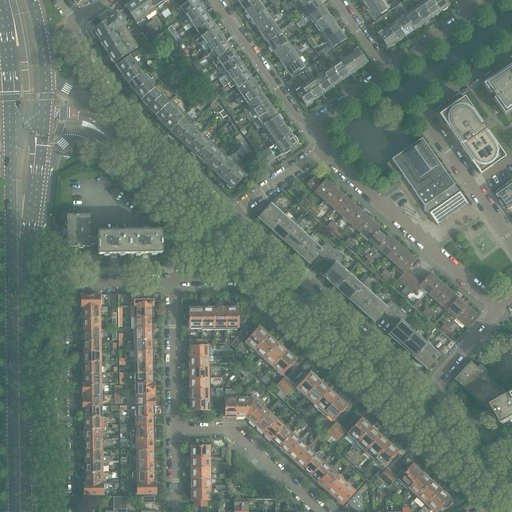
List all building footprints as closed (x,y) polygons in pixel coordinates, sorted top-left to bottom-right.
[(136,0),(134,1),(146,17),(155,11),(154,10),(147,0),(136,0)] [(147,0),(154,10),(163,4),(160,0),(147,0)] [(180,8),(176,11),(179,14),(183,11),(186,15),(200,6),(199,5),(200,4),(198,1),(196,1),(195,0),(191,0),(187,3),(180,8)] [(258,0),(244,0),(239,4),(242,9),(243,8),(245,11),(259,2),(258,0)] [(296,0),(303,8),(314,0),(296,0)] [(320,3),(321,3),(318,0),(314,0),(303,8),(308,16),(322,7),(320,3)] [(364,7),(363,7),(367,12),(381,2),(380,0),(366,0),(362,3),(364,7)] [(431,0),(426,0),(421,4),(431,18),(435,16),(436,16),(438,14),(439,13),(440,12),(431,0)] [(431,0),(440,12),(442,11),(443,11),(446,9),(447,7),(449,6),(444,0),(431,0)] [(130,3),(125,7),(125,8),(136,24),(146,17),(134,1),(131,3),(130,3)] [(245,11),(248,15),(247,15),(250,20),(265,10),(259,2),(245,11)] [(381,2),(367,12),(370,17),(371,17),(373,20),(387,10),(381,2)] [(421,4),(413,10),(423,24),(424,23),(425,23),(428,22),(428,20),(431,18),(421,4)] [(186,15),(188,19),(184,22),(187,26),(205,13),(203,10),(203,9),(202,6),(200,6),(186,15)] [(288,7),(284,9),(288,15),(289,16),(290,17),(293,15),(288,7)] [(322,7),(308,16),(314,24),(329,14),(325,9),(324,10),(322,7)] [(265,10),(250,20),(254,25),(255,25),(257,28),(271,18),(265,10)] [(413,10),(404,16),(414,30),(417,28),(419,28),(421,26),(422,25),(423,24),(413,10)] [(95,31),(95,32),(95,33),(97,37),(98,37),(100,41),(120,27),(120,28),(125,25),(117,13),(108,19),(108,18),(102,22),(102,23),(100,25),(99,24),(96,27),(97,27),(95,28),(95,31)] [(210,20),(210,18),(208,16),(207,16),(205,13),(187,26),(189,29),(193,26),(196,30),(210,20)] [(334,23),(332,20),(332,19),(329,14),(314,24),(320,33),(334,23)] [(404,16),(396,22),(405,36),(407,35),(408,35),(410,34),(411,32),(414,30),(404,16)] [(257,28),(259,31),(258,32),(262,37),(277,26),(271,18),(257,28)] [(154,20),(149,23),(154,30),(159,27),(154,20)] [(210,20),(196,30),(199,34),(194,37),(197,40),(215,28),(213,25),(214,24),(212,21),(211,21),(210,20)] [(396,22),(387,28),(397,42),(398,41),(399,42),(402,40),(402,38),(405,36),(396,22)] [(149,23),(145,26),(150,33),(154,30),(149,23)] [(334,23),(320,33),(325,41),(340,31),(337,25),(336,26),(334,23)] [(277,26),(262,37),(265,42),(266,41),(268,44),(282,34),(277,26)] [(101,42),(100,42),(103,48),(104,48),(107,53),(130,37),(126,32),(125,32),(124,33),(120,28),(120,27),(100,41),(101,42)] [(220,34),(220,33),(218,31),(217,30),(215,28),(197,40),(199,44),(204,41),(206,45),(220,35),(220,34)] [(380,30),(377,32),(388,48),(390,47),(392,47),(395,45),(395,43),(397,42),(387,28),(382,32),(380,30)] [(340,31),(325,41),(331,49),(345,40),(343,36),(344,36),(340,31)] [(271,47),(270,48),(273,53),(288,43),(285,38),(289,35),(286,32),(282,34),(268,44),(271,47)] [(220,35),(206,45),(209,49),(205,52),(207,55),(225,42),(224,40),(224,38),(222,36),(221,36),(220,35)] [(130,37),(107,53),(110,58),(109,58),(113,65),(114,64),(135,49),(132,44),(132,43),(133,42),(130,37)] [(311,39),(308,41),(313,49),(317,47),(311,39)] [(225,42),(207,55),(210,59),(214,56),(217,60),(231,50),(230,49),(230,48),(229,45),(227,45),(225,42)] [(288,43),(273,53),(277,58),(278,58),(280,61),(296,49),(297,48),(295,45),(291,47),(288,43)] [(353,52),(348,55),(358,69),(360,68),(362,68),(364,66),(365,65),(367,63),(356,47),(352,50),(353,52)] [(282,64),(281,64),(285,69),(299,59),(302,57),(296,49),(280,61),(282,64)] [(236,57),(234,55),(234,53),(232,51),(231,51),(231,50),(217,60),(219,64),(215,67),(217,70),(236,57)] [(131,55),(115,66),(122,75),(121,76),(125,82),(126,81),(128,84),(143,72),(131,55)] [(348,55),(340,61),(349,75),(353,73),(354,73),(357,71),(357,70),(358,69),(348,55)] [(236,57),(217,70),(220,73),(224,71),(227,74),(241,65),(240,64),(241,63),(239,60),(238,60),(236,57)] [(299,59),(285,69),(288,75),(289,74),(291,77),(305,68),(299,59)] [(340,61),(331,67),(341,81),(342,81),(343,81),(346,79),(346,78),(349,75),(340,61)] [(511,63),(482,84),(490,95),(491,94),(494,98),(493,99),(504,115),(504,114),(510,124),(511,122),(511,63)] [(230,78),(225,81),(228,85),(246,72),(244,69),(244,68),(243,66),(241,65),(227,74),(230,78)] [(331,67),(322,73),(332,87),(335,85),(337,85),(339,83),(340,82),(341,81),(331,67)] [(130,86),(128,87),(133,93),(134,92),(141,100),(155,88),(143,72),(128,84),(130,86)] [(246,72),(228,85),(230,88),(234,85),(237,89),(251,79),(251,77),(249,75),(248,75),(246,72)] [(322,73),(314,79),(324,93),(325,93),(326,93),(328,91),(329,90),(332,87),(322,73)] [(240,93),(236,96),(238,100),(256,87),(254,84),(255,83),(253,80),(252,80),(251,79),(237,89),(240,93)] [(314,79),(305,85),(315,99),(316,99),(317,99),(320,97),(320,96),(324,93),(314,79)] [(290,80),(286,83),(292,92),(295,90),(296,89),(290,80)] [(296,89),(295,90),(306,106),(308,104),(310,104),(313,102),(313,101),(315,99),(305,85),(300,89),(299,87),(296,89)] [(256,87),(238,100),(240,103),(245,100),(247,104),(261,94),(261,92),(260,90),(258,89),(256,87)] [(149,109),(147,110),(152,115),(153,114),(155,116),(169,103),(155,88),(141,100),(149,109)] [(219,91),(214,95),(217,99),(218,100),(219,99),(220,101),(224,98),(219,91)] [(261,94),(247,104),(250,108),(246,111),(248,114),(267,102),(265,99),(265,98),(263,95),(262,95),(261,94)] [(464,97),(438,115),(480,175),(505,157),(464,97)] [(224,98),(220,101),(225,109),(229,106),(224,98)] [(157,118),(156,119),(161,125),(162,124),(170,132),(183,117),(183,118),(180,115),(183,112),(172,100),(169,103),(155,116),(157,118)] [(216,100),(210,106),(214,109),(219,104),(216,100)] [(267,102),(248,114),(251,118),(255,115),(258,119),(272,109),(271,108),(272,107),(270,104),(268,104),(267,102)] [(230,107),(226,110),(230,116),(234,113),(230,107)] [(275,114),(275,112),(274,110),(272,110),(272,109),(258,119),(260,123),(255,126),(258,130),(261,128),(277,116),(275,114)] [(223,111),(219,114),(223,119),(227,117),(227,116),(223,111)] [(289,134),(291,133),(288,129),(286,130),(280,121),(282,120),(279,116),(278,117),(277,116),(261,128),(273,146),(269,149),(275,159),(284,152),(285,154),(290,151),(289,149),(296,144),(296,143),(297,142),(294,138),(293,139),(289,134)] [(174,135),(173,137),(177,141),(178,139),(179,140),(192,125),(184,117),(183,117),(170,132),(174,135)] [(179,140),(183,144),(182,145),(186,149),(187,148),(188,148),(201,133),(192,125),(179,140)] [(188,148),(192,152),(191,153),(195,157),(196,156),(197,156),(210,141),(201,133),(188,148)] [(251,135),(246,138),(252,147),(257,144),(251,135)] [(422,138),(391,160),(424,206),(425,206),(430,213),(429,214),(437,225),(468,204),(459,192),(459,193),(454,186),(454,185),(422,138)] [(244,140),(240,145),(246,155),(251,150),(244,140)] [(197,156),(200,160),(199,161),(204,165),(205,164),(206,164),(219,150),(210,141),(197,156)] [(257,144),(252,147),(258,156),(263,153),(257,144)] [(263,153),(258,156),(265,166),(275,159),(269,149),(263,153)] [(209,168),(208,169),(213,173),(214,172),(228,158),(219,150),(206,164),(209,168)] [(214,172),(218,176),(217,177),(222,181),(223,180),(223,181),(237,166),(228,158),(214,172)] [(227,184),(226,185),(230,189),(231,188),(232,189),(238,183),(239,182),(241,183),(248,176),(237,166),(223,181),(227,184)] [(313,178),(307,185),(315,192),(321,185),(313,178)] [(315,192),(315,193),(324,200),(334,189),(326,181),(326,180),(321,185),(315,192)] [(511,193),(506,185),(493,195),(500,204),(503,202),(509,210),(511,208),(511,193)] [(343,197),(335,189),(335,188),(334,189),(324,200),(333,208),(343,197)] [(333,208),(342,216),(353,204),(352,205),(344,197),(344,196),(343,197),(333,208)] [(259,218),(272,229),(271,230),(283,217),(271,206),(272,205),(271,204),(258,219),(259,219),(259,218)] [(353,204),(342,216),(351,224),(362,212),(361,213),(352,205),(353,205),(353,204)] [(351,224),(360,233),(371,220),(370,220),(370,221),(361,213),(362,213),(362,212),(351,224)] [(90,216),(67,216),(67,248),(90,247),(90,245),(90,237),(90,216)] [(284,240),(283,241),(284,242),(296,228),(283,217),(271,230),(272,230),(284,240)] [(371,220),(360,233),(369,241),(380,229),(379,228),(379,229),(370,221),(371,221),(371,220)] [(296,228),(284,242),(285,241),(297,252),(296,253),(308,239),(296,228)] [(380,229),(369,241),(378,249),(389,237),(388,236),(388,237),(379,229),(380,229)] [(161,231),(129,232),(130,255),(162,254),(161,235),(164,235),(164,232),(161,232),(161,231)] [(129,232),(97,232),(97,237),(97,245),(97,255),(130,255),(129,232)] [(378,249),(387,257),(397,245),(398,245),(397,244),(397,245),(388,237),(389,237),(378,249)] [(309,263),(309,264),(318,254),(325,261),(335,250),(328,244),(323,248),(322,247),(320,249),(308,239),(296,253),(297,252),(309,263)] [(387,257),(396,265),(406,253),(407,253),(406,252),(406,253),(397,245),(387,257)] [(324,277),(337,287),(336,288),(336,289),(348,275),(337,265),(339,263),(338,261),(342,256),(335,250),(325,261),(332,267),(323,277),(324,277)] [(406,253),(396,265),(404,272),(408,269),(416,261),(415,260),(415,261),(406,253)] [(399,279),(404,284),(413,274),(408,269),(404,272),(404,273),(399,279)] [(413,274),(404,284),(407,286),(409,288),(418,278),(413,274)] [(420,286),(429,294),(440,282),(439,282),(439,283),(430,275),(431,274),(423,282),(420,286)] [(349,299),(348,300),(361,286),(348,275),(336,289),(337,288),(349,299)] [(365,275),(360,280),(363,283),(368,278),(365,275)] [(368,278),(363,283),(367,287),(372,281),(368,278)] [(423,282),(418,278),(409,288),(412,291),(414,293),(420,287),(420,286),(423,282)] [(439,283),(440,282),(429,294),(438,302),(449,290),(448,290),(448,291),(439,283)] [(350,299),(362,310),(361,311),(373,297),(361,286),(348,300),(350,299)] [(407,286),(401,293),(406,298),(412,291),(409,288),(407,286)] [(449,290),(438,302),(447,310),(458,298),(457,298),(457,299),(448,291),(449,290)] [(81,296),(81,297),(79,297),(79,302),(81,302),(81,307),(83,307),(83,308),(100,308),(100,295),(81,296)] [(133,295),(131,295),(131,307),(133,307),(133,308),(151,307),(151,306),(153,306),(153,301),(155,301),(154,296),(153,296),(153,295),(133,295)] [(374,321),(374,322),(383,312),(390,319),(400,308),(393,302),(388,307),(387,305),(385,307),(373,297),(361,311),(362,310),(374,321)] [(458,298),(447,310),(456,318),(467,306),(466,306),(466,307),(457,299),(458,298)] [(225,308),(226,328),(238,328),(242,327),(245,317),(240,316),(240,309),(238,309),(238,308),(237,308),(237,306),(230,307),(230,308),(225,308)] [(467,306),(456,318),(464,326),(464,327),(476,314),(475,314),(475,315),(466,307),(467,306)] [(151,307),(133,308),(134,318),(153,318),(153,312),(151,312),(151,307)] [(189,320),(188,320),(188,327),(189,327),(189,329),(202,328),(201,308),(197,308),(197,307),(190,307),(190,309),(189,309),(189,320)] [(202,308),(201,308),(202,328),(214,328),(213,308),(209,308),(209,307),(202,307),(202,308)] [(226,328),(225,308),(225,307),(218,307),(218,308),(213,308),(214,328),(226,328)] [(83,308),(83,313),(81,313),(81,319),(101,319),(100,312),(107,312),(107,308),(100,308),(83,308)] [(389,335),(402,346),(401,346),(401,347),(413,333),(402,323),(404,321),(403,319),(407,315),(400,308),(390,319),(397,325),(388,335),(389,336),(389,335)] [(151,325),(153,325),(153,318),(134,318),(134,330),(151,329),(151,325)] [(101,319),(81,319),(81,326),(83,326),(83,330),(101,330),(101,319)] [(257,327),(252,333),(253,334),(245,343),(255,351),(268,336),(265,333),(266,332),(261,327),(260,328),(259,328),(258,328),(257,327)] [(151,329),(134,330),(134,340),(153,340),(153,334),(151,334),(151,329)] [(83,335),(82,335),(82,341),(101,341),(101,330),(83,330),(83,335)] [(414,357),(413,358),(414,358),(426,344),(413,333),(401,347),(402,346),(414,357)] [(430,333),(425,338),(428,341),(433,336),(430,333)] [(274,341),(275,340),(269,335),(268,336),(255,351),(264,359),(277,344),(274,341)] [(239,336),(230,345),(235,350),(244,340),(239,336)] [(151,347),(153,347),(153,340),(134,340),(134,347),(130,347),(130,352),(134,352),(151,351),(151,347)] [(101,341),(82,341),(82,348),(84,348),(84,352),(101,352),(101,341)] [(285,352),(286,350),(281,346),(280,347),(277,344),(264,359),(273,367),(286,352),(285,352)] [(427,368),(426,369),(440,355),(439,354),(438,355),(426,344),(414,358),(415,357),(427,368)] [(190,351),(188,351),(188,357),(190,357),(190,358),(210,357),(210,347),(202,347),(189,347),(190,351)] [(152,357),(153,357),(153,352),(151,352),(151,351),(134,352),(134,358),(130,358),(130,363),(134,363),(152,362),(152,357)] [(84,352),(84,357),(82,357),(82,362),(84,362),(84,363),(101,363),(101,352),(84,352)] [(294,361),(295,360),(294,360),(295,358),(290,354),(289,355),(286,352),(273,367),(282,375),(290,366),(291,367),(296,362),(294,361)] [(243,354),(239,359),(240,361),(243,363),(248,358),(243,354)] [(190,358),(190,361),(189,361),(189,368),(190,368),(210,368),(210,357),(190,358)] [(152,362),(134,363),(134,374),(154,373),(153,367),(152,367),(152,362)] [(481,365),(481,366),(479,368),(472,362),(456,380),(490,410),(494,408),(503,424),(504,423),(511,420),(511,422),(511,421),(511,388),(505,392),(486,375),(488,372),(489,372),(481,365)] [(84,363),(84,368),(82,368),(82,374),(101,374),(101,369),(105,369),(105,363),(101,363),(84,363)] [(240,366),(237,369),(245,378),(246,377),(249,374),(242,367),(240,366)] [(190,372),(189,372),(189,378),(190,378),(190,379),(210,379),(210,368),(190,368),(190,372)] [(152,384),(152,380),(154,380),(154,373),(134,374),(135,384),(152,384)] [(304,378),(305,379),(299,386),(296,383),(294,385),(289,381),(281,391),(286,395),(292,388),(295,391),(297,389),(306,397),(319,382),(316,379),(317,378),(312,373),(311,374),(310,373),(309,374),(308,373),(304,378)] [(101,374),(82,374),(82,381),(84,381),(84,385),(102,385),(107,385),(107,380),(106,380),(106,374),(101,374)] [(285,377),(276,387),(281,391),(289,381),(285,377)] [(190,379),(190,383),(189,383),(189,389),(190,389),(190,390),(210,389),(210,379),(190,379)] [(328,390),(325,387),(326,386),(321,381),(320,382),(319,382),(306,397),(315,405),(328,390)] [(256,387),(255,388),(261,393),(265,389),(259,383),(256,387)] [(152,384),(135,384),(135,395),(154,395),(154,390),(156,390),(156,385),(154,385),(154,384),(152,384)] [(82,386),(80,386),(80,392),(82,391),(82,396),(102,396),(102,385),(84,385),(82,385),(82,386)] [(190,393),(189,393),(189,399),(190,399),(190,400),(210,400),(210,389),(190,390),(190,393)] [(225,389),(225,397),(225,411),(225,417),(226,417),(226,418),(232,418),(232,417),(236,417),(236,397),(236,389),(225,389)] [(328,390),(315,405),(324,413),(337,398),(337,397),(338,396),(332,391),(331,393),(328,390)] [(154,406),(156,405),(156,400),(154,400),(154,395),(135,395),(135,407),(152,406),(152,407),(154,407),(154,406)] [(84,407),(102,407),(102,396),(82,396),(82,401),(81,401),(81,406),(82,406),(82,407),(84,407)] [(246,417),(246,416),(246,397),(236,397),(236,417),(237,417),(237,418),(243,418),(243,417),(246,417)] [(246,416),(246,417),(251,421),(250,422),(254,426),(255,426),(256,426),(269,411),(253,397),(246,397),(246,416)] [(337,398),(324,413),(333,421),(341,412),(342,413),(347,408),(346,407),(346,406),(346,405),(347,404),(341,399),(340,401),(337,398)] [(190,404),(189,404),(189,410),(190,410),(190,411),(202,411),(202,412),(209,412),(209,411),(211,411),(210,400),(190,400),(190,404)] [(152,406),(135,407),(130,407),(131,411),(135,411),(135,418),(154,417),(154,411),(152,411),(152,407),(152,406)] [(84,407),(85,412),(83,412),(83,418),(102,418),(102,407),(84,407)] [(303,409),(298,415),(302,419),(307,413),(303,409)] [(258,429),(262,434),(263,433),(264,433),(277,418),(269,411),(256,426),(258,429)] [(153,424),(154,424),(154,417),(135,418),(135,429),(153,428),(153,424)] [(102,418),(83,418),(83,425),(85,425),(85,429),(102,429),(107,429),(107,418),(102,418)] [(266,436),(265,437),(270,441),(271,440),(285,426),(277,418),(264,433),(266,436)] [(309,419),(306,422),(311,427),(314,423),(309,419)] [(350,432),(348,434),(357,442),(370,427),(367,424),(368,423),(363,419),(362,420),(361,419),(360,420),(359,419),(355,424),(356,425),(354,427),(353,426),(349,431),(350,432)] [(336,423),(327,432),(332,437),(341,427),(336,423)] [(271,440),(274,443),(273,444),(278,448),(279,447),(279,448),(293,433),(285,426),(271,440)] [(341,427),(332,437),(337,441),(345,431),(341,427)] [(376,432),(377,431),(372,427),(371,428),(370,427),(357,442),(366,450),(379,435),(376,432)] [(153,428),(135,429),(131,429),(131,440),(135,440),(153,439),(153,438),(155,438),(155,433),(153,433),(153,428)] [(102,429),(85,429),(85,430),(83,430),(83,435),(85,435),(85,440),(102,440),(102,429)] [(279,448),(282,450),(281,451),(286,455),(286,454),(287,455),(300,440),(293,433),(279,448)] [(379,435),(366,450),(375,458),(388,443),(389,442),(384,437),(383,438),(379,435)] [(153,439),(135,440),(135,443),(132,443),(133,451),(136,451),(155,450),(155,444),(153,444),(153,439)] [(102,440),(85,440),(85,445),(83,445),(83,451),(103,451),(102,440)] [(290,457),(289,458),(293,462),(294,461),(295,462),(308,447),(300,440),(287,455),(290,457)] [(397,452),(397,451),(398,450),(392,445),(391,446),(388,443),(375,458),(384,467),(385,465),(387,466),(391,461),(390,460),(392,457),(393,459),(398,453),(397,452)] [(297,464),(297,465),(301,469),(302,468),(303,469),(316,454),(311,450),(314,447),(311,444),(308,447),(295,462),(297,464)] [(191,447),(191,448),(190,448),(190,454),(191,454),(191,458),(211,458),(211,447),(209,447),(209,446),(203,446),(203,447),(191,447)] [(155,450),(136,451),(136,457),(130,457),(130,462),(136,462),(153,461),(153,457),(155,457),(155,450)] [(103,451),(83,451),(83,458),(85,458),(85,462),(109,462),(109,457),(103,457),(103,451)] [(303,469),(305,471),(304,472),(309,476),(310,475),(310,476),(324,461),(316,454),(303,469)] [(347,454),(344,457),(349,462),(352,459),(347,454)] [(191,458),(191,459),(190,459),(190,465),(191,465),(191,469),(211,468),(217,468),(217,463),(211,463),(211,458),(191,458)] [(349,465),(341,458),(339,460),(347,467),(349,465)] [(358,459),(353,465),(356,468),(362,462),(358,459)] [(153,461),(136,462),(136,473),(155,472),(155,466),(153,466),(153,461)] [(313,478),(312,479),(317,484),(318,483),(332,468),(324,461),(310,476),(313,478)] [(85,467),(84,467),(84,473),(103,473),(107,473),(107,466),(109,466),(109,462),(85,462),(85,467)] [(406,470),(407,471),(399,480),(408,488),(421,473),(418,470),(419,469),(414,464),(413,466),(412,465),(412,466),(410,465),(406,470)] [(191,469),(190,469),(190,476),(191,475),(191,479),(211,479),(211,468),(191,469)] [(321,486),(320,486),(325,491),(325,490),(326,490),(339,475),(332,468),(318,483),(321,486)] [(378,478),(374,484),(378,488),(392,473),(387,469),(378,478)] [(153,483),(153,479),(155,479),(155,472),(136,473),(136,483),(153,483)] [(421,473),(408,488),(417,496),(430,481),(427,478),(428,477),(423,472),(422,474),(421,473)] [(103,473),(84,473),(84,480),(86,480),(86,484),(103,484),(103,473)] [(392,473),(378,488),(383,492),(388,487),(397,477),(392,473)] [(326,490),(329,493),(328,494),(332,498),(333,497),(334,497),(347,483),(339,475),(326,490)] [(192,480),(190,480),(190,486),(192,486),(192,490),(212,490),(211,479),(191,479),(192,480)] [(337,500),(336,501),(340,505),(341,504),(342,505),(345,502),(356,490),(350,486),(353,482),(350,479),(347,483),(334,497),(337,500)] [(439,489),(440,488),(435,483),(434,484),(430,481),(417,496),(426,504),(439,489)] [(153,483),(136,483),(136,495),(156,495),(156,494),(157,493),(157,488),(156,488),(155,483),(153,483)] [(84,484),(84,489),(82,489),(82,495),(84,495),(84,496),(103,495),(103,484),(86,484),(84,484)] [(439,489),(426,504),(434,511),(435,511),(442,505),(446,509),(452,502),(448,498),(449,497),(448,497),(449,496),(444,491),(443,492),(439,489)] [(192,491),(190,491),(191,497),(192,497),(192,501),(194,501),(206,501),(212,500),(212,490),(192,490),(192,491)] [(356,511),(362,511),(362,496),(358,492),(347,503),(356,511)]
